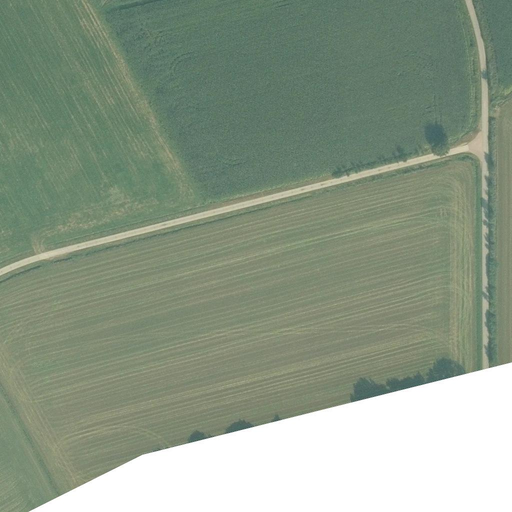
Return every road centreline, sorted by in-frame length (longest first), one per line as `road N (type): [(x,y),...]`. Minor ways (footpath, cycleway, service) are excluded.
road 1 (unclassified): [(0,268),(47,248),(481,145)]
road 2 (unclassified): [(481,145),(480,326)]
road 3 (unclassified): [(465,0),(479,70),(481,145)]
